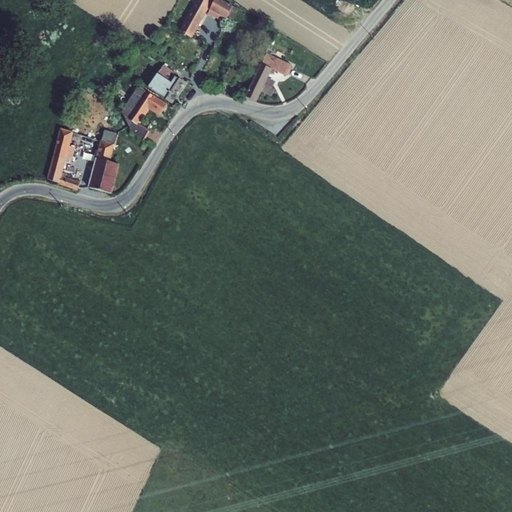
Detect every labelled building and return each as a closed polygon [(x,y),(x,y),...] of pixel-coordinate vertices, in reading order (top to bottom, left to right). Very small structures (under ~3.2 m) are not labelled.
[(194,38),(207,11),(227,20),(235,4),(226,0),(194,0),(180,31),(194,38)] [(263,51),(245,97),(258,102),(262,91),(272,95),(278,80),(269,77),(272,69),(289,75),(293,63),(263,51)] [(176,103),(188,77),(161,65),(149,90),(176,103)] [(138,84),(120,113),(135,122),(130,130),(144,139),(150,128),(142,123),(151,108),(161,115),(168,103),(138,84)] [(104,128),(88,187),(111,193),(119,163),(111,161),(119,132),(104,128)] [(60,129),(48,180),(79,188),(81,180),(63,175),(67,159),(73,161),(77,146),(71,145),(74,132),(60,129)]
